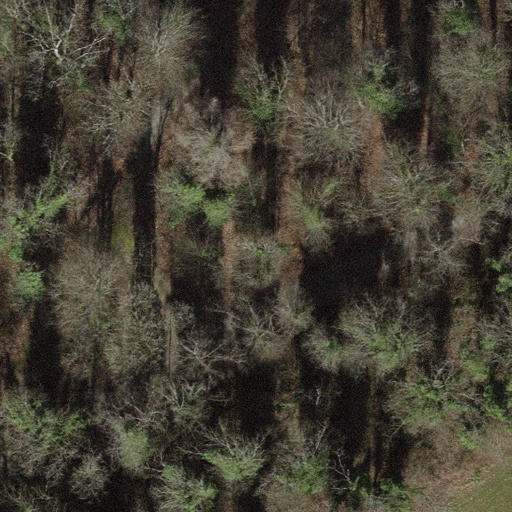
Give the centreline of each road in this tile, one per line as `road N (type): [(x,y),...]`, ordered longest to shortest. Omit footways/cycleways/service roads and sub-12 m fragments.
road 1 (track): [(511,211),(367,263),(201,343),(0,468)]
road 2 (track): [(201,343),(125,219),(190,71),(235,0)]
road 3 (track): [(0,421),(18,361),(125,219)]
